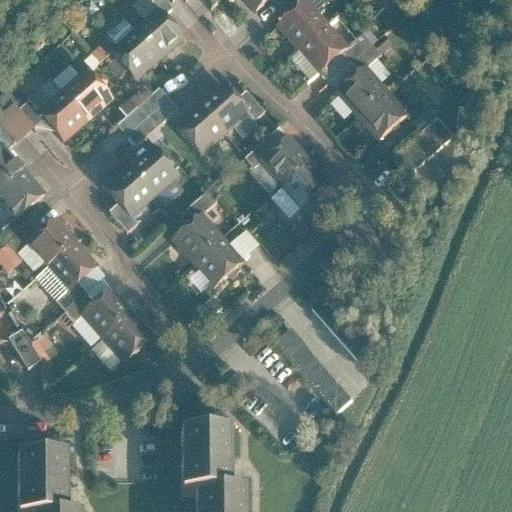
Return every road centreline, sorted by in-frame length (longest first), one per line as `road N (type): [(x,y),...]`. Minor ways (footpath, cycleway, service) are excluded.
road 1 (residential): [(46,168),(200,360)]
road 2 (residential): [(200,360),(379,211)]
road 3 (residential): [(225,51),(379,211)]
road 4 (residential): [(0,417),(113,404),(200,360)]
